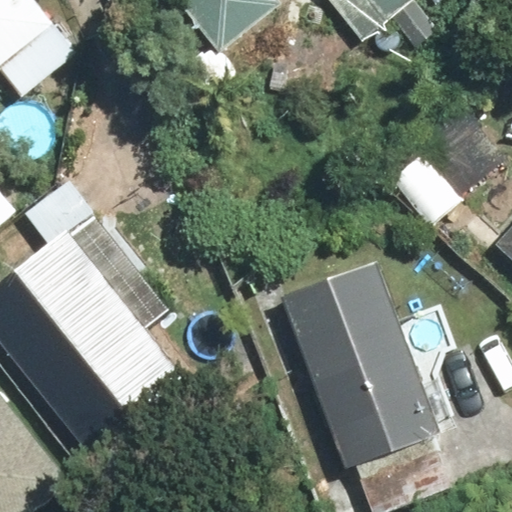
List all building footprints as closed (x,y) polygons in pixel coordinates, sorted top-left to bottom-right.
[(0,0),(0,80),(12,72),(33,98),(90,52),(48,0),(0,0)] [(191,0),(239,56),(297,7),(290,0),(191,0)] [(336,0),(378,46),(429,0),(336,0)] [(436,161),(405,187),(443,232),(474,206),(436,161)] [(0,233),(24,212),(2,186),(0,188),(0,233)] [(0,277),(0,328),(110,465),(213,383),(78,215),(0,277)] [(399,262),(297,300),(353,451),(455,413),(399,262)] [(0,511),(43,511),(80,484),(3,387),(0,383),(0,511)]
